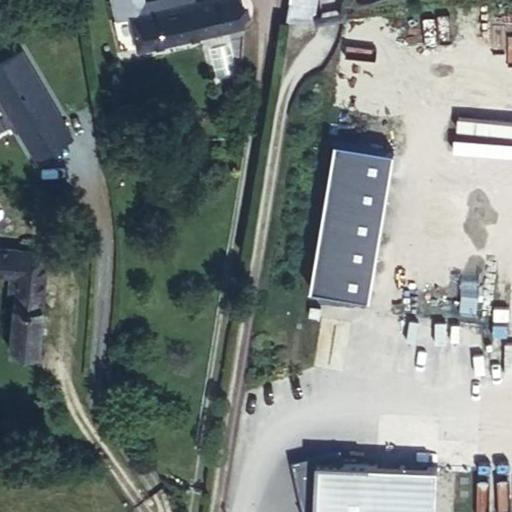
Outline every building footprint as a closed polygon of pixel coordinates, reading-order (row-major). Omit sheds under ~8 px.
[(109,0),(113,24),(145,17),(142,0),(109,0)] [(288,0),(282,45),(312,41),(317,4),(321,5),(322,0),(288,0)] [(147,29),(199,19),(197,7),(145,17),(147,29)] [(243,9),(199,19),(147,29),(145,17),(113,24),(120,68),(250,43),(243,9)] [(0,140),(58,144),(62,76),(1,73),(0,93),(0,140)] [(479,239),(479,121),(334,120),(332,240),(479,239)] [(28,316),(20,316),(14,373),(45,375),(54,271),(0,266),(0,295),(16,296),(30,296),(28,316)] [(13,316),(20,316),(28,316),(30,296),(16,296),(13,316)] [(431,511),(434,455),(313,451),(310,511),(431,511)]
